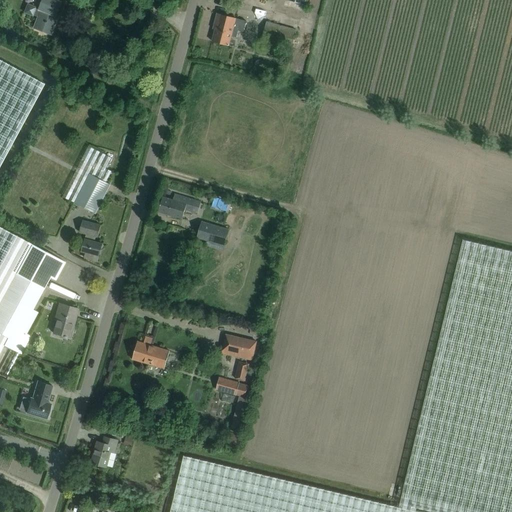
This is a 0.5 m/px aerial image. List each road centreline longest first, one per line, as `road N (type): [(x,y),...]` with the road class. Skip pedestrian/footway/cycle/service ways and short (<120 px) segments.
road 1 (unclassified): [(52,511),(194,0)]
road 2 (track): [(164,112),(0,24)]
